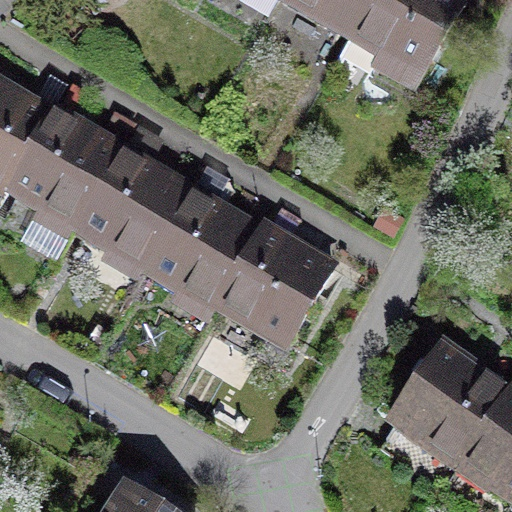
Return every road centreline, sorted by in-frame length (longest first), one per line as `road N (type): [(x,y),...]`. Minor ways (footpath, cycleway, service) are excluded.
road 1 (residential): [(511,38),(391,287),(264,498)]
road 2 (residential): [(264,498),(0,335)]
